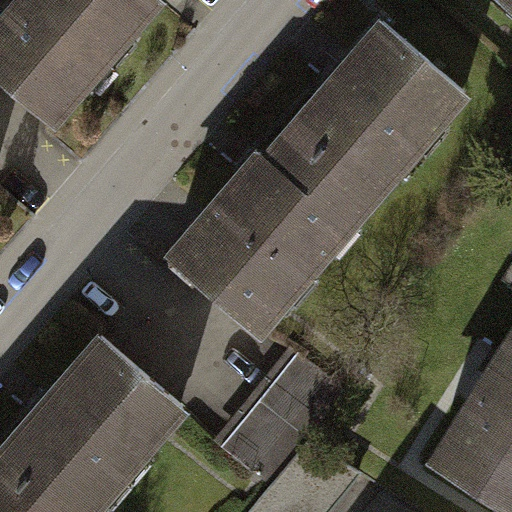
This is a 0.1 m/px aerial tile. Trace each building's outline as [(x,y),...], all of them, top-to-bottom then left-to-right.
[(164,8),(156,0),(20,0),(0,23),(0,89),(51,134),(164,8)] [(511,0),(502,0),(511,8),(511,0)] [(469,105),(380,29),(278,148),(367,223),(469,105)] [(367,223),(278,148),(177,266),(265,342),(367,223)] [(114,511),(192,422),(100,343),(1,458),(64,511),(114,511)] [(511,511),(511,355),(439,466),(508,511),(511,511)] [(0,511),(64,511),(1,458),(0,459),(0,511)]
